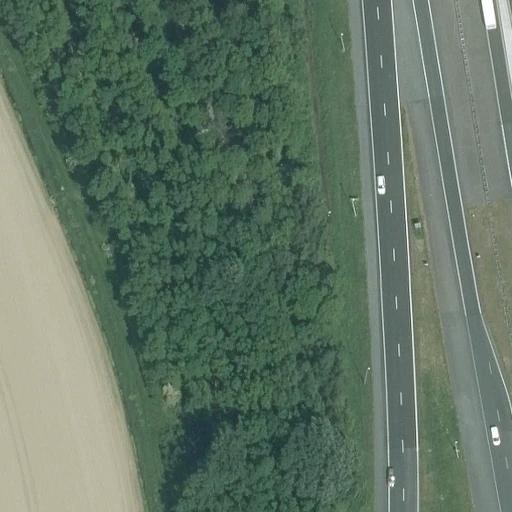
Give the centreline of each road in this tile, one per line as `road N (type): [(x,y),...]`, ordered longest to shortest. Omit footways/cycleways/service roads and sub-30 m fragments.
road 1 (motorway): [(375,0),(401,511)]
road 2 (motorway): [(419,0),(463,262)]
road 3 (trunk): [(463,262),(509,511)]
road 4 (motorway): [(511,154),(487,0)]
